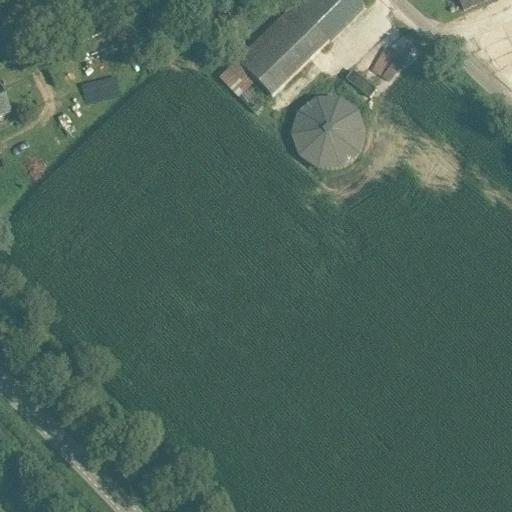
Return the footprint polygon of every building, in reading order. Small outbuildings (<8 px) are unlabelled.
[(302,0),(238,64),(272,99),(364,8),(356,0),(302,0)] [(457,0),(464,12),(488,0),(457,0)] [(39,55),(48,73),(81,56),(87,67),(118,52),(103,23),(39,55)] [(0,115),(9,111),(6,105),(0,91),(0,115)] [(364,127),(363,123),(361,120),(359,116),(357,113),(354,111),(351,108),(348,106),(344,104),(341,103),(337,101),(333,101),(329,101),(325,101),(322,101),(318,102),(314,104),(311,106),(308,108),(305,110),(302,113),(300,116),(298,120),(296,123),(295,127),(294,131),(294,134),(293,138),(294,142),(295,146),(296,150),(298,153),(300,156),(302,160),(305,162),(308,165),(311,167),(314,169),(318,170),(321,171),(325,172),(329,172),(333,172),(337,171),(341,170),(344,169),(348,167),(351,165),(354,162),(356,160),(359,157),(361,153),(362,150),(364,146),(365,142),(365,138),(365,135),(365,131),(364,127)]
